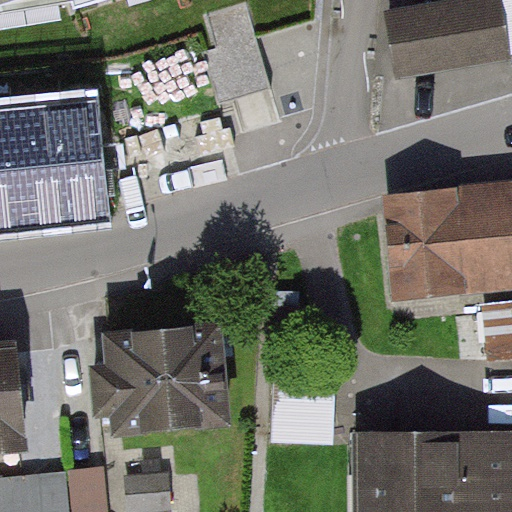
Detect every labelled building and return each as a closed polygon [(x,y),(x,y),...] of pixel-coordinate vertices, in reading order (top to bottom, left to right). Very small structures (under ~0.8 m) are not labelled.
[(494,0),(447,0),(379,11),(390,78),(504,60),(494,0)] [(213,44),(225,94),(274,83),(262,33),(213,44)] [(202,44),(110,69),(127,131),(219,106),(202,44)] [(51,123),(0,128),(0,228),(62,222),(51,123)] [(511,194),(392,217),(399,303),(511,289),(511,194)] [(209,329),(88,337),(95,440),(216,432),(209,329)] [(6,352),(0,352),(0,450),(16,449),(6,352)] [(511,511),(511,431),(340,436),(341,511),(511,511)] [(0,511),(116,511),(114,467),(0,474),(0,511)] [(179,511),(173,468),(133,473),(138,511),(179,511)]
